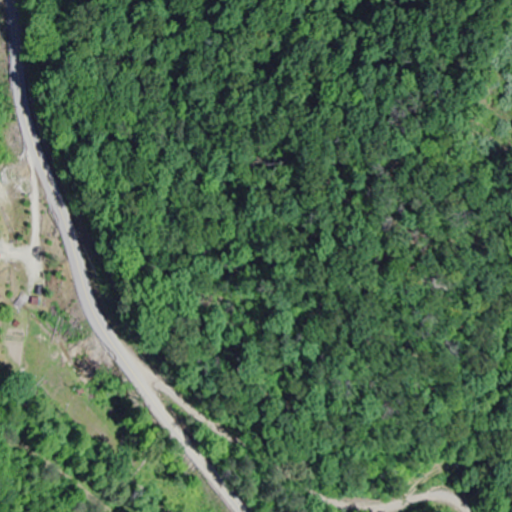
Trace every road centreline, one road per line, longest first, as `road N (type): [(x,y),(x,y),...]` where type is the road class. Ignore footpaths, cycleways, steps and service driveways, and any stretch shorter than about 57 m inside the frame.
road 1 (residential): [(68,0),(76,77),(139,143),(395,293),(471,327),(511,363)]
road 2 (tertiary): [(243,511),(137,379),(101,316),(30,125),(14,0)]
road 3 (residential): [(321,511),(178,320),(76,77)]
